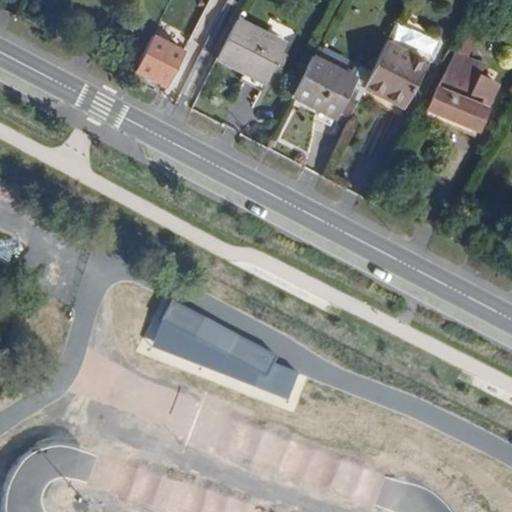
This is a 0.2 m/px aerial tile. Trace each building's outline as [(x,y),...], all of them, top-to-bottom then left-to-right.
[(236,22),(217,60),(261,83),(281,45),(236,22)] [(464,35),(447,70),(451,68),(478,80),(483,69),(466,60),(475,41),(464,35)] [(152,36),(134,70),(160,83),(164,75),(170,77),(183,52),(152,36)] [(379,91),(376,97),(404,111),(427,65),(384,44),(365,84),(379,91)] [(308,59),(289,96),(331,118),(333,115),(347,122),(362,91),(349,85),(351,80),(308,59)] [(447,70),(446,72),(460,80),(453,96),(466,103),(478,80),(451,68),(447,70)] [(444,73),(426,110),(450,122),(455,124),(455,129),(475,138),(486,114),(466,103),(453,96),(460,80),(446,72),(444,73)] [(365,84),(362,91),(376,97),(379,91),(365,84)] [(450,122),(426,110),(422,117),(446,129),(450,122)] [(450,122),(446,129),(472,142),(475,138),(455,129),(455,124),(450,122)] [(277,359),(167,303),(151,349),(289,401),(296,372),(274,364),(277,359)] [(106,495),(162,511),(269,511),(270,508),(116,462),(106,495)]
